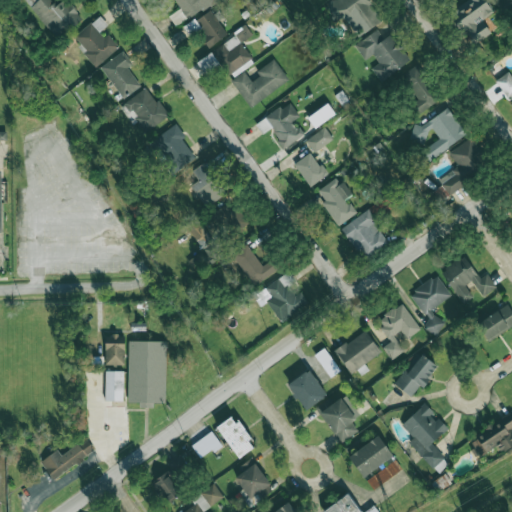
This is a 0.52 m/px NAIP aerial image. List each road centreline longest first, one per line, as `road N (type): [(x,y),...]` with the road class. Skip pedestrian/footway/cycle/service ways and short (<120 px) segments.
road 1 (residential): [(67,511),(511,179)]
road 2 (residential): [(132,0),(350,299)]
road 3 (residential): [(409,0),(511,137)]
road 4 (residential): [(0,288),(159,284)]
